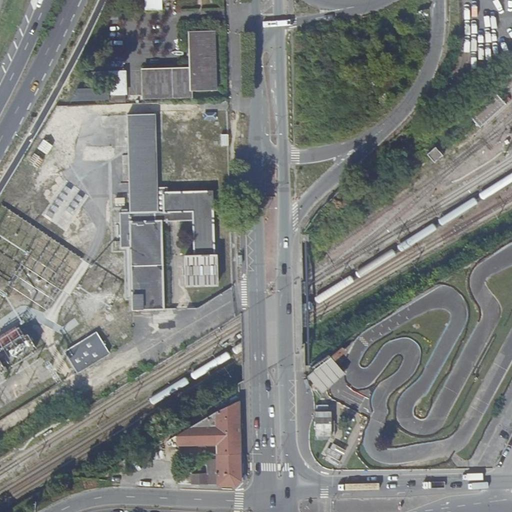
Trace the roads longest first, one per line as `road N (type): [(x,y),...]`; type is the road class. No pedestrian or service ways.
road 1 (secondary): [(255,119),(266,497)]
road 2 (secondary): [(287,492),(285,236)]
road 3 (secondary): [(266,497),(100,497),(58,511)]
road 4 (secondary): [(493,482),(287,492)]
road 5 (trunk): [(0,139),(71,0)]
road 6 (secondary): [(379,132),(424,78),(436,0)]
road 7 (secondary): [(285,236),(295,214),(379,132)]
road 8 (secondary): [(283,156),(279,26)]
